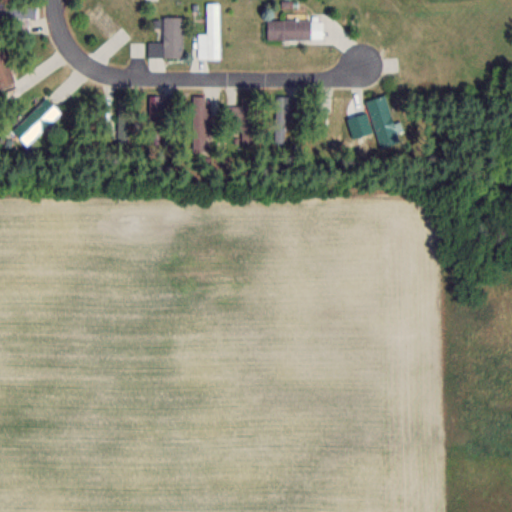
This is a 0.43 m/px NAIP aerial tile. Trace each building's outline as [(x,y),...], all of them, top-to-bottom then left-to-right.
[(96,0),(83,12),(106,38),(121,25),(98,0),(96,0)] [(205,1),(205,32),(196,32),(196,58),(219,58),(219,1),(205,1)] [(0,17),(35,18),(35,5),(0,5),(0,17)] [(181,15),(161,15),(161,41),(148,41),(148,56),(181,56),(181,15)] [(318,37),(318,19),(265,19),(265,37),(318,37)] [(0,86),(15,81),(2,47),(0,47),(0,86)] [(149,108),(159,107),(158,95),(148,96),(149,108)] [(191,151),(205,151),(205,95),(191,95),(191,151)] [(367,97),(373,142),(392,139),(386,95),(367,97)] [(59,111),(44,96),(12,129),(26,143),(59,111)] [(341,96),(330,96),(330,142),(341,142),(341,96)] [(227,106),(227,129),(241,129),(241,139),(253,139),(253,106),(227,106)] [(284,111),(274,111),(274,142),(284,142),(284,111)] [(356,137),(371,133),(367,115),(352,118),(356,137)] [(157,139),(158,126),(148,125),(147,138),(157,139)]
